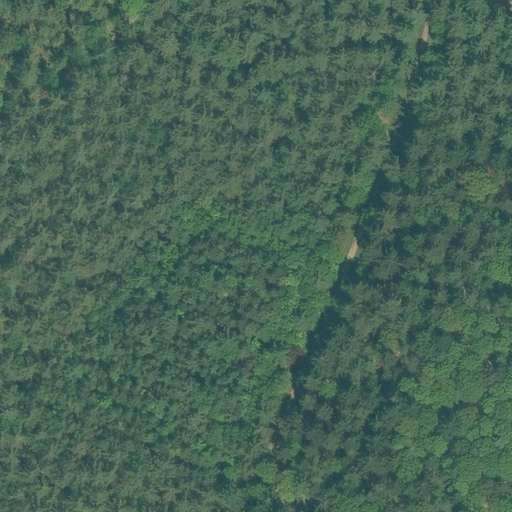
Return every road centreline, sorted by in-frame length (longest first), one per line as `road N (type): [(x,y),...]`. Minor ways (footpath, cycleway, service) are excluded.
road 1 (track): [(435,0),(403,112),(244,511)]
road 2 (track): [(152,0),(0,121)]
